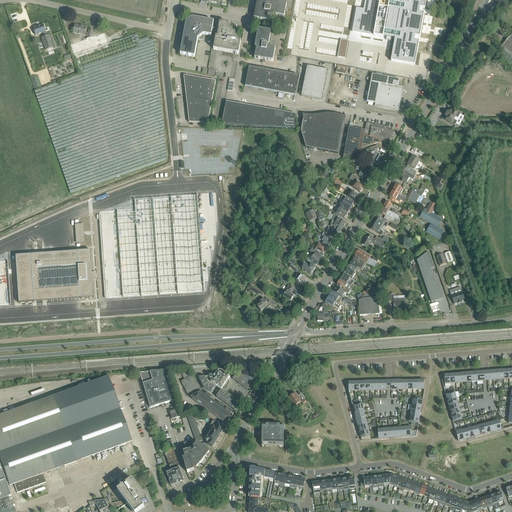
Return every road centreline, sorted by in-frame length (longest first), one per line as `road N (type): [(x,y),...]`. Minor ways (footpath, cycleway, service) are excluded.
road 1 (residential): [(360,466),(337,364),(511,350)]
road 2 (unclassified): [(416,123),(234,96),(247,20)]
road 3 (unclassified): [(299,325),(416,123)]
road 4 (unclassified): [(299,325),(312,333),(511,318)]
road 5 (residential): [(511,475),(469,490),(392,463),(360,466)]
road 6 (unclassified): [(36,0),(168,31)]
road 7 (unclassified): [(416,123),(483,9)]
road 8 (residential): [(360,466),(309,472),(235,457)]
